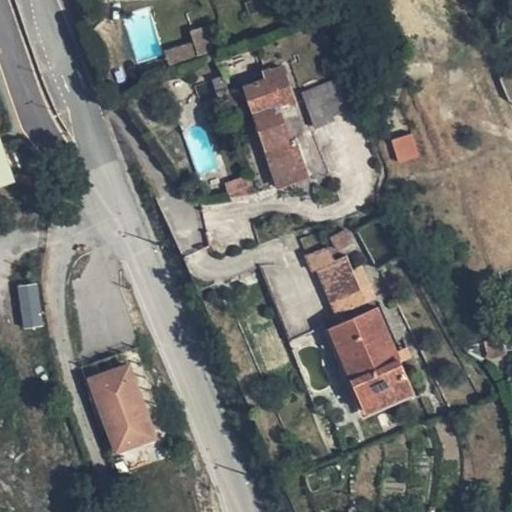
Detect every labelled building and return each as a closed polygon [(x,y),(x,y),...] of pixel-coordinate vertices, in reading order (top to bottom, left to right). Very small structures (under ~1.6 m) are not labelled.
[(196,31),(200,42),(203,54),(228,45),(220,23),(196,31)] [(203,54),(200,42),(173,52),(177,63),(203,54)] [(308,155),(303,141),(289,102),(299,97),(287,62),(268,70),(271,78),(248,87),(284,183),(315,172),(308,155)] [(347,70),(306,85),(314,106),(355,91),(347,70)] [(0,175),(12,171),(17,161),(8,135),(3,136),(0,128),(0,126),(4,125),(0,113),(0,175)] [(398,163),(420,156),(412,133),(390,140),(398,163)] [(323,134),(303,141),(308,155),(328,147),(323,134)] [(244,228),(251,247),(260,244),(274,238),(266,219),(244,228)] [(357,237),(351,223),(337,230),(344,243),(357,237)] [(345,310),(373,295),(358,263),(351,248),(341,253),(333,239),(311,249),(319,267),(324,264),(345,310)] [(358,263),(373,295),(383,290),(367,259),(358,263)] [(301,336),(324,326),(295,263),(269,263),(301,336)] [(38,283),(18,285),(22,327),(42,325),(38,283)] [(423,384),(385,301),(340,323),(378,405),(423,384)] [(118,441),(156,428),(131,358),(93,372),(118,441)]
